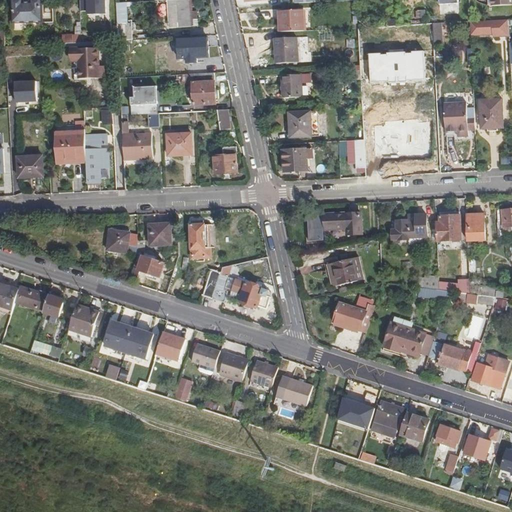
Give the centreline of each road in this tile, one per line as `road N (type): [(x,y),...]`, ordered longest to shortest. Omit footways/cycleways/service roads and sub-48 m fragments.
road 1 (residential): [(296,350),(0,254)]
road 2 (residential): [(0,209),(268,195)]
road 3 (residential): [(268,195),(511,183)]
road 4 (residential): [(511,418),(296,350)]
road 5 (residential): [(268,195),(223,0)]
road 6 (residential): [(296,350),(268,195)]
